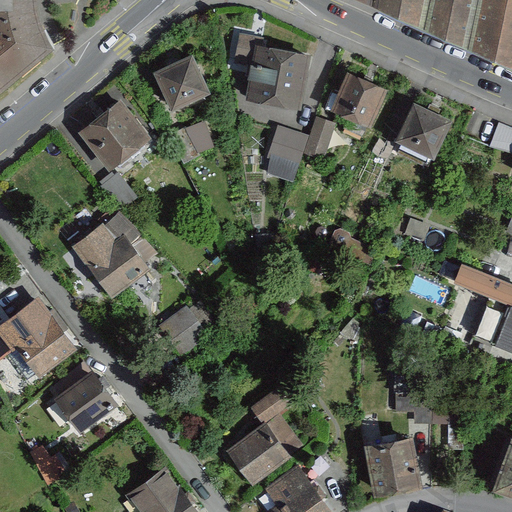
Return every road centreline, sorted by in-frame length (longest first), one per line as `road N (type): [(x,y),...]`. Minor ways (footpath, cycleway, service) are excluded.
road 1 (residential): [(0,216),(222,511)]
road 2 (residential): [(511,91),(300,0)]
road 3 (residential): [(167,0),(0,139)]
road 4 (residential): [(375,511),(411,498),(484,502),(511,511)]
